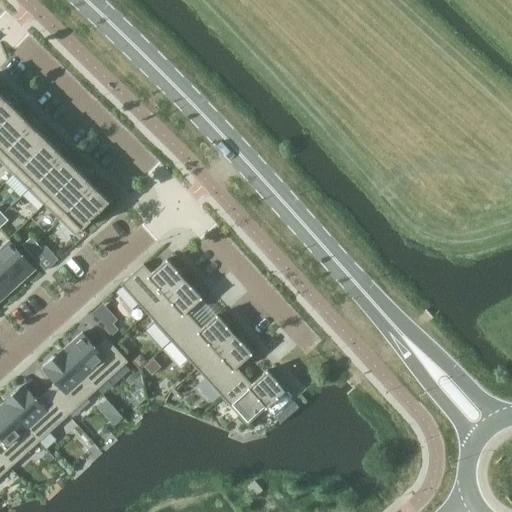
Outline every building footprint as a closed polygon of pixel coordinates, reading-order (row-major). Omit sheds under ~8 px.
[(0,125),(16,109),(1,94),(0,94),(0,125)] [(0,156),(32,124),(16,109),(0,125),(0,156)] [(0,156),(0,161),(13,174),(47,139),(32,124),(0,156)] [(13,174),(28,189),(62,154),(47,139),(13,174)] [(43,204),(77,169),(62,154),(28,189),(43,204)] [(93,185),(77,169),(43,204),(59,220),(93,185)] [(59,220),(76,236),(92,219),(94,222),(103,213),(100,210),(110,201),(93,185),(59,220)] [(0,227),(8,220),(3,214),(0,216),(0,227)] [(31,237),(22,245),(27,251),(37,243),(31,237)] [(9,241),(0,249),(0,260),(20,283),(35,269),(9,241)] [(42,249),(37,243),(27,251),(33,257),(42,249)] [(143,264),(121,284),(146,313),(184,279),(178,271),(167,259),(151,273),(143,264)] [(0,289),(6,296),(20,283),(0,260),(0,289)] [(191,286),(184,279),(146,313),(155,322),(146,331),(162,349),(171,340),(171,341),(194,320),(187,312),(202,298),(191,286)] [(171,341),(172,341),(162,350),(178,367),(188,359),(196,368),(234,334),(228,327),(217,315),(202,329),(194,320),(171,341)] [(82,333),(62,350),(96,388),(126,361),(106,339),(96,348),(82,333)] [(241,341),(234,334),(196,368),(222,396),(244,376),(237,368),(252,353),(241,341)] [(47,392),(67,414),(96,388),(62,350),(43,368),(57,383),(47,392)] [(252,384),(244,376),(222,396),(247,425),(266,408),(278,397),(285,391),(278,383),(278,382),(267,370),(252,384)] [(4,403),(38,441),(67,414),(47,392),(37,401),(24,385),(4,403)] [(0,456),(9,467),(38,441),(4,403),(0,406),(0,456)] [(0,475),(9,467),(0,456),(0,475)]
